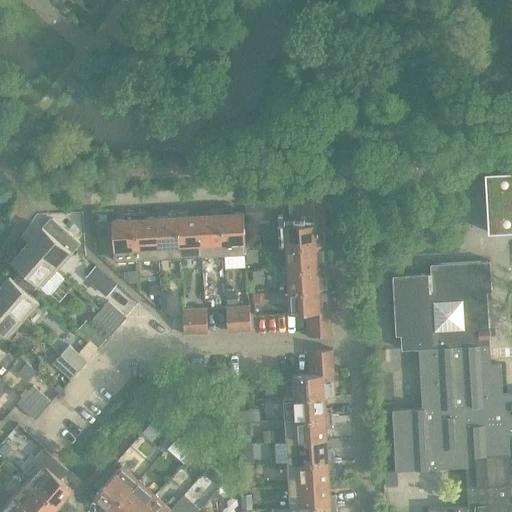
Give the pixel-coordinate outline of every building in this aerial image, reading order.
[(511,172),(486,174),(489,233),(511,231),(511,172)] [(301,199),(301,210),(325,209),(325,197),(301,198),(301,199)] [(271,202),(247,203),(248,219),(272,218),(271,202)] [(231,207),(221,208),(224,255),(247,253),(244,212),(232,213),(231,207)] [(211,214),(200,215),(202,256),(224,255),(221,208),(211,209),(211,214)] [(285,225),(286,247),(327,246),(325,209),(301,210),(302,224),(285,225)] [(188,210),(178,211),(181,257),(202,256),(200,215),(189,216),(188,210)] [(168,217),(157,217),(159,258),(181,257),(178,211),(168,211),(168,217)] [(145,212),(135,213),(137,259),(159,258),(157,217),(145,218),(145,212)] [(137,259),(135,213),(125,214),(125,219),(112,220),(115,261),(137,259)] [(44,228),(43,227),(27,245),(57,271),(81,244),(53,219),(44,228)] [(57,271),(27,245),(12,262),(41,288),(48,294),(51,294),(65,278),(57,271)] [(283,267),(283,270),(334,267),(334,260),(328,260),(327,246),(286,247),(287,266),(283,267)] [(401,335),(402,350),(419,349),(423,408),(393,410),(396,470),(396,471),(466,467),(468,506),(428,508),(428,511),(511,511),(511,393),(503,394),(502,364),(492,364),(490,346),(491,346),(491,344),(490,344),(490,338),(491,338),(491,329),(490,329),(487,292),(492,292),(490,261),(431,264),(431,274),(393,276),(396,336),(401,335)] [(334,267),(283,270),(283,273),(288,272),(289,291),(330,289),(329,274),(334,274),(334,267)] [(137,270),(128,271),(129,282),(139,282),(137,270)] [(263,271),(254,271),(254,284),(264,283),(263,271)] [(10,277),(0,288),(0,299),(24,321),(40,304),(10,277)] [(105,277),(97,286),(107,295),(115,286),(105,277)] [(159,286),(149,286),(149,294),(159,294),(159,286)] [(330,289),(289,291),(290,314),(307,313),(331,311),(330,289)] [(267,292),(255,293),(255,302),(267,302),(267,292)] [(237,295),(226,296),(227,305),(238,304),(237,295)] [(24,321),(0,299),(0,331),(8,339),(24,321)] [(109,301),(101,310),(119,327),(127,317),(109,301)] [(240,331),(238,306),(227,307),(228,331),(240,331)] [(250,306),(238,306),(240,331),(251,330),(250,306)] [(207,308),(195,309),(197,333),(208,332),(207,308)] [(197,333),(195,309),(184,310),(185,334),(197,333)] [(119,327),(101,310),(93,319),(111,336),(119,327)] [(331,311),(307,313),(307,325),(331,323),(331,311)] [(331,323),(307,325),(308,336),(332,335),(331,323)] [(70,345),(62,354),(80,371),(88,362),(70,345)] [(309,351),(310,362),(334,361),(333,349),(309,351)] [(378,351),(378,363),(387,362),(386,350),(378,351)] [(80,371),(62,354),(53,364),(72,380),(80,371)] [(334,361),(310,362),(310,375),(334,373),(334,361)] [(293,376),(295,397),(295,398),(325,396),(325,397),(336,397),(334,373),(310,375),(293,376)] [(34,386),(26,395),(44,411),(52,402),(34,386)] [(44,411),(26,395),(18,404),(36,420),(44,411)] [(284,398),(285,420),(332,417),(331,407),(326,408),(325,397),(325,396),(295,398),(295,397),(284,398)] [(332,417),(285,420),(287,442),(327,439),(327,428),(332,428),(332,417)] [(250,422),(238,423),(239,435),(250,434),(250,422)] [(168,428),(154,443),(164,452),(178,437),(168,428)] [(327,439),(287,442),(288,463),(334,461),(334,450),(328,451),(327,439)] [(5,444),(0,449),(0,452),(5,456),(11,449),(5,444)] [(41,464),(27,480),(62,511),(69,503),(65,500),(73,490),(60,479),(68,470),(44,448),(42,451),(35,458),(41,464)] [(252,450),(239,451),(240,466),(253,466),(252,450)] [(334,461),(288,463),(289,485),(330,483),(329,471),(335,471),(334,461)] [(116,472),(111,468),(95,486),(100,490),(95,497),(104,505),(100,509),(103,511),(111,511),(139,481),(122,466),(116,472)] [(226,480),(210,466),(204,472),(221,487),(226,480)] [(241,485),(254,484),(253,466),(240,466),(241,485)] [(397,471),(385,472),(385,487),(398,486),(397,471)] [(27,480),(13,496),(30,511),(61,511),(62,511),(27,480)] [(139,481),(111,511),(140,511),(155,495),(139,481)] [(330,483),(289,485),(290,507),(337,505),(336,494),(331,495),(330,483)] [(155,495),(140,511),(169,511),(171,510),(155,495)] [(171,510),(169,511),(198,511),(200,509),(184,495),(171,510)] [(30,511),(13,496),(0,510),(0,511),(30,511)] [(243,496),(243,508),(252,508),(251,496),(243,496)]
